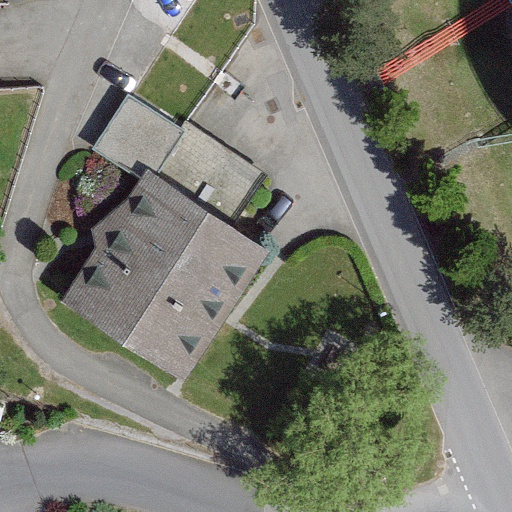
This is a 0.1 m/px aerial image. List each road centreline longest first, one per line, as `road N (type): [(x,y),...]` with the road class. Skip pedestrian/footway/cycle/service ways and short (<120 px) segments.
road 1 (unclassified): [(275,0),(503,499)]
road 2 (unknown): [(0,467),(70,449),(146,459),(222,511)]
